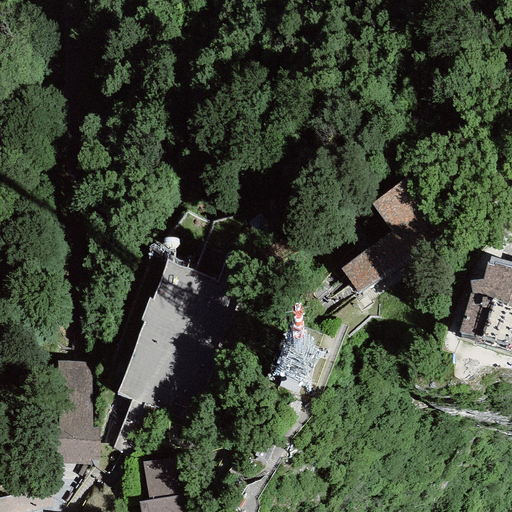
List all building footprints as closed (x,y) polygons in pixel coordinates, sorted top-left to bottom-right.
[(349,290),(357,300),(361,296),(440,239),(406,193),(374,216),(394,242),(342,280),(349,290)] [(163,269),(121,395),(141,401),(189,417),(197,420),(246,275),(248,268),(226,260),(217,287),(163,269)] [(463,321),(460,333),(510,346),(511,340),(511,270),(487,262),(482,284),(473,285),(463,321)] [(294,355),(285,376),(304,384),(313,363),(294,355)] [(40,429),(41,470),(98,469),(98,435),(91,435),(90,361),(56,361),(56,429),(40,429)] [(187,511),(179,465),(145,472),(152,511),(143,511),(187,511)]
